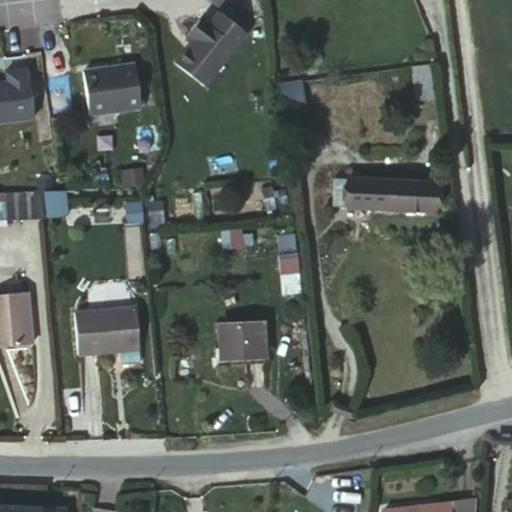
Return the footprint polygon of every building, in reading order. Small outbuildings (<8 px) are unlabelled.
[(206,19),(193,35),(199,40),(180,63),(208,87),(252,35),(223,11),(212,24),(206,19)] [(414,100),(433,97),(429,64),(410,67),(414,100)] [(87,75),(93,115),(141,108),(135,67),(87,75)] [(13,81),(0,82),(0,123),(40,118),(34,69),(12,71),(13,81)] [(119,188),(143,187),(143,168),(119,168),(119,188)] [(349,207),(350,180),(335,179),(333,206),(349,207)] [(436,186),(350,180),(349,207),(434,214),(436,186)] [(0,222),(42,221),(40,194),(0,195),(0,222)] [(58,194),(40,194),(42,221),(61,220),(58,194)] [(125,223),(163,222),(162,200),(124,201),(125,223)] [(293,232),(275,235),(283,293),(301,291),(293,232)] [(0,293),(0,347),(3,348),(21,349),(19,294),(0,293)] [(76,313),(78,356),(110,356),(110,350),(119,350),(121,371),(138,370),(137,349),(135,312),(76,313)] [(219,327),(222,361),(268,356),(263,323),(219,327)] [(351,495),(352,473),(319,471),(318,493),(351,495)]
